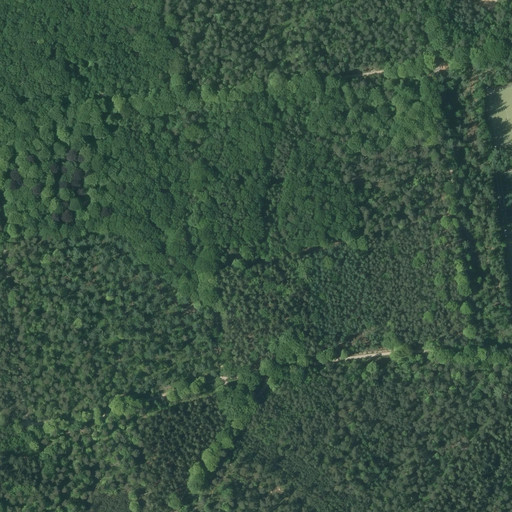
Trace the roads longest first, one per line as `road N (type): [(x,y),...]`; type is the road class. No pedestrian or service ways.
road 1 (track): [(474,358),(410,352),(290,364),(105,414),(0,427)]
road 2 (track): [(0,127),(187,99),(222,377)]
road 3 (track): [(425,0),(474,358)]
road 4 (track): [(173,0),(187,99),(434,65)]
road 5 (track): [(25,424),(0,242)]
road 6 (track): [(279,366),(170,511)]
